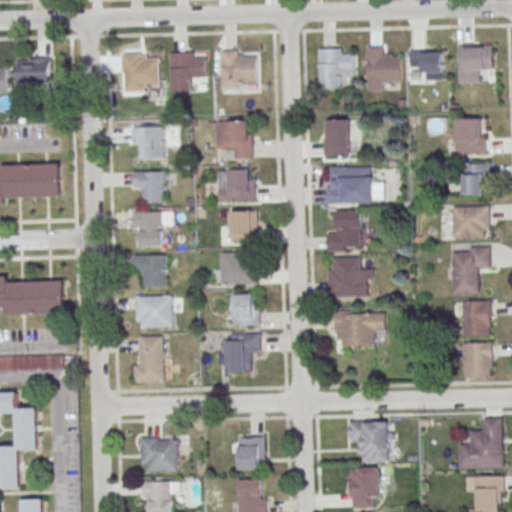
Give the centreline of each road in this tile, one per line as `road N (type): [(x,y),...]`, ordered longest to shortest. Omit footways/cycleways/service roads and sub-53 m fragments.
road 1 (residential): [(511,6),(0,20)]
road 2 (residential): [(305,511),(288,12)]
road 3 (residential): [(100,511),(88,18)]
road 4 (residential): [(511,398),(97,407)]
